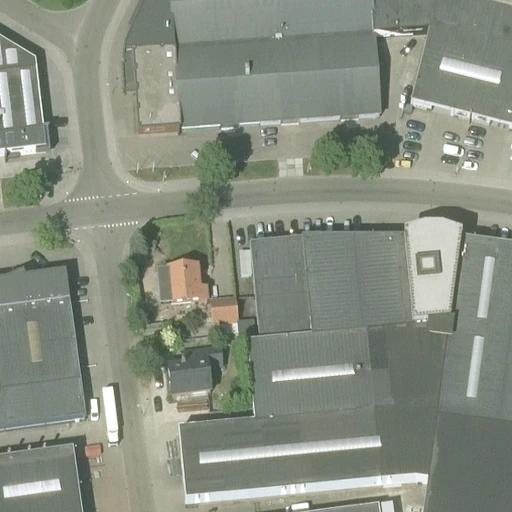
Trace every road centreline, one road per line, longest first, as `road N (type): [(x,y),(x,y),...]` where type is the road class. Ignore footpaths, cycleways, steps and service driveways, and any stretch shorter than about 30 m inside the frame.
road 1 (tertiary): [(102,211),(353,189),(511,204)]
road 2 (unclassified): [(142,511),(102,211)]
road 3 (unclassified): [(102,211),(85,46)]
